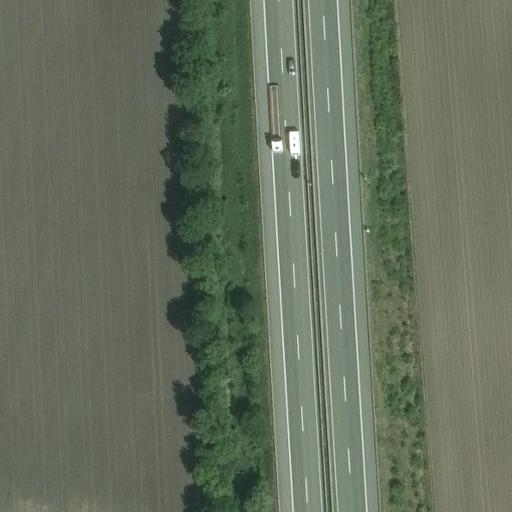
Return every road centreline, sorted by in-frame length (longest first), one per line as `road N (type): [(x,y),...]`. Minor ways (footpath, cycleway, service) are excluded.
road 1 (motorway): [(278,0),(309,511)]
road 2 (motorway): [(353,511),(323,0)]
